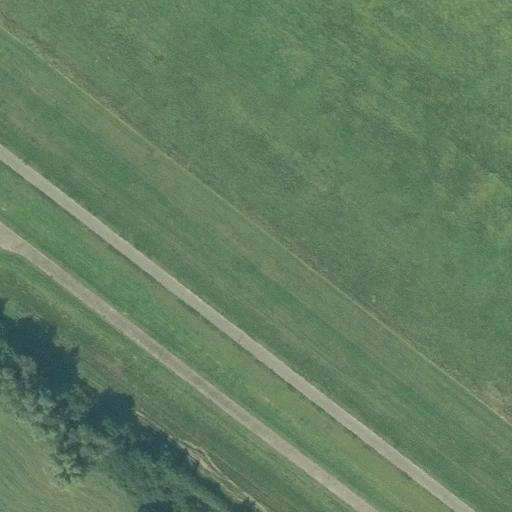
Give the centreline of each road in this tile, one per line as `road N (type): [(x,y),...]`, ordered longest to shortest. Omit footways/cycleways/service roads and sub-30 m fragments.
road 1 (track): [(471,511),(0,147)]
road 2 (track): [(0,229),(361,511)]
